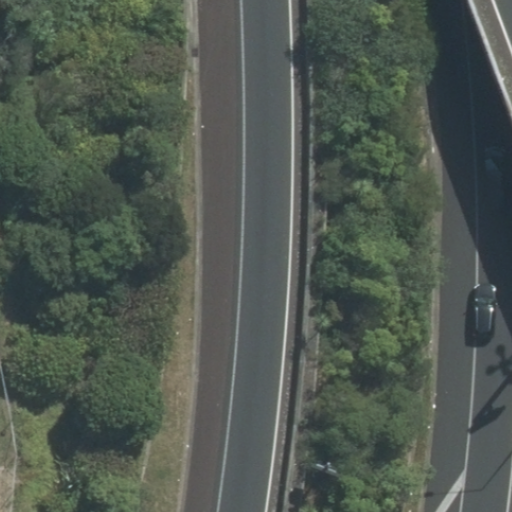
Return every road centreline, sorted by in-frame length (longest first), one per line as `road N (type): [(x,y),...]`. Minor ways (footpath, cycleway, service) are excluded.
road 1 (motorway): [(482,511),(490,378),(457,0)]
road 2 (motorway): [(244,511),(272,222),(266,0)]
